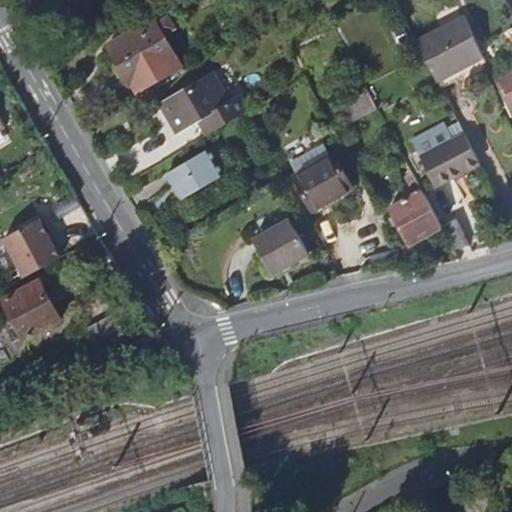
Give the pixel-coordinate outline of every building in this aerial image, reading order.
[(158,21),(112,48),(140,96),(185,69),(186,69),(169,39),(182,32),(173,17),(160,25),(158,21)] [(462,18),(419,41),(439,78),(482,54),(462,18)] [(490,65),(501,87),(507,83),(495,63),(490,65)] [(129,102),(146,131),(168,119),(180,112),(189,128),(222,109),(212,93),(202,99),(185,69),(140,96),(129,102)] [(371,92),(343,108),(353,125),(381,109),(371,92)] [(168,119),(177,135),(189,128),(180,112),(168,119)] [(415,140),(439,186),(484,163),(468,133),(457,139),(448,123),(415,140)] [(210,152),(169,174),(185,202),(225,179),(210,152)] [(339,156),(299,179),(307,193),(347,170),(339,156)] [(307,193),(317,212),(358,190),(347,170),(307,193)] [(413,181),(420,193),(425,190),(418,177),(413,181)] [(393,208),(414,246),(446,228),(425,190),(420,193),(393,208)] [(7,240),(29,279),(64,260),(43,221),(7,240)] [(446,228),(457,249),(473,245),(459,221),(446,228)] [(293,222),(255,243),(274,279),(313,258),(293,222)] [(44,283),(7,303),(28,342),(65,322),(44,283)] [(83,310),(97,332),(121,317),(107,295),(83,310)]
